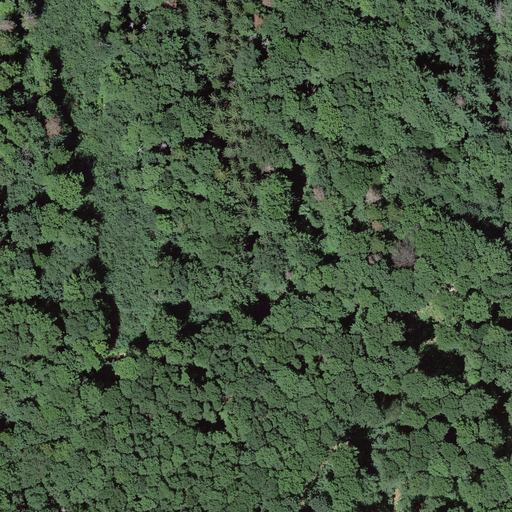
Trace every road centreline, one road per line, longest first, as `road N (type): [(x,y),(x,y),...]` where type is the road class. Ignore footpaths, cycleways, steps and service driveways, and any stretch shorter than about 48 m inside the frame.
road 1 (track): [(511,263),(391,302),(254,307),(0,379)]
road 2 (track): [(0,151),(112,94),(180,0)]
road 3 (track): [(297,511),(391,302)]
